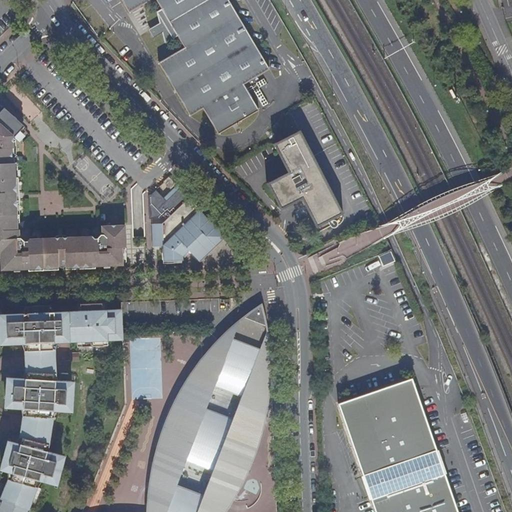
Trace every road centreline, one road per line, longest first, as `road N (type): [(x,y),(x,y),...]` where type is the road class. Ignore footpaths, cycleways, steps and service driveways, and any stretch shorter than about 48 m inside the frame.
road 1 (tertiary): [(302,511),(297,308),(285,261),(54,13)]
road 2 (trunk): [(299,0),(418,222),(511,450)]
road 3 (trunk): [(511,291),(363,0)]
road 4 (residential): [(444,411),(457,393),(435,345),(434,392)]
